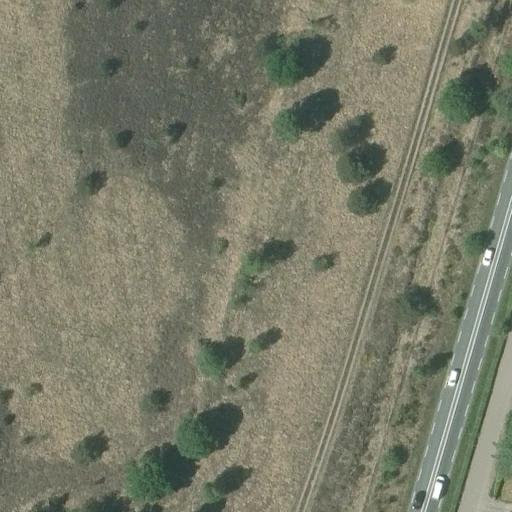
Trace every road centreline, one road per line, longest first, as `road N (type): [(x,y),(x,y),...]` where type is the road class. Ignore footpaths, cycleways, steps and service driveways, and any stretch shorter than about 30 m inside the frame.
road 1 (primary): [(426,511),(511,215)]
road 2 (unclassified): [(470,511),(511,360)]
